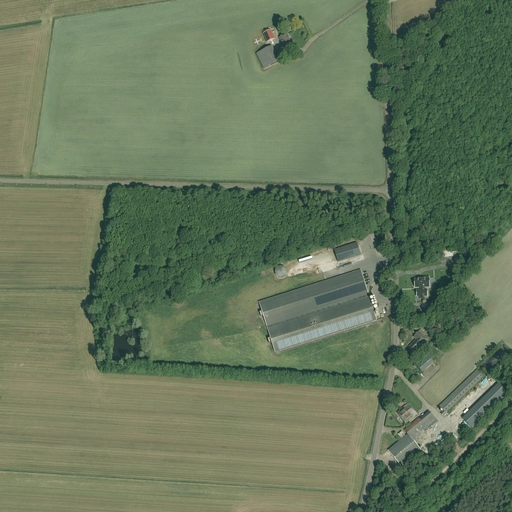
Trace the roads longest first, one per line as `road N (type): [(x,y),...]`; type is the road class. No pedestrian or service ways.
road 1 (unclassified): [(391,191),(0,180)]
road 2 (unclassified): [(362,511),(395,353),(391,191)]
road 3 (track): [(372,219),(92,322)]
road 4 (unclassified): [(391,191),(385,0)]
road 5 (track): [(511,400),(402,511)]
